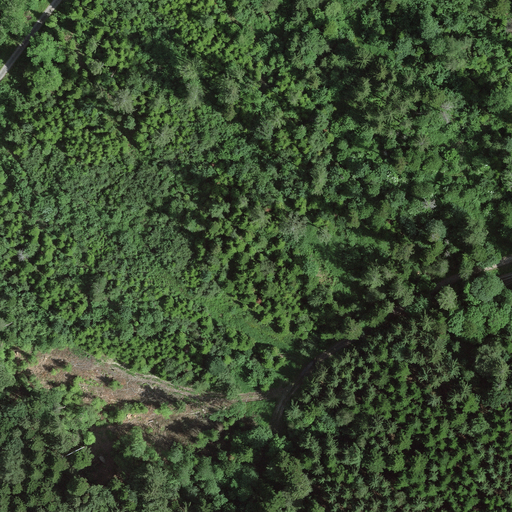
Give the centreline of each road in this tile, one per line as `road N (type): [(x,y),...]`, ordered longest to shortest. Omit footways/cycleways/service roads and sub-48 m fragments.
road 1 (track): [(511,258),(426,292),(307,372),(279,414),(259,511)]
road 2 (track): [(373,0),(361,35),(473,103)]
